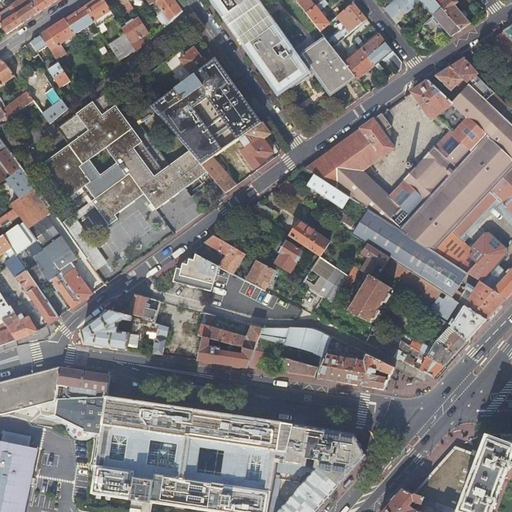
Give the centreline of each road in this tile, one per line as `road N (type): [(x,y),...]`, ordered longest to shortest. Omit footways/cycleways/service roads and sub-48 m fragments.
road 1 (residential): [(121,286),(263,322),(315,323),(417,372),(442,410)]
road 2 (secondary): [(110,360),(215,397),(352,419),(372,422),(397,405)]
road 3 (secondary): [(397,405),(110,360)]
road 4 (residential): [(121,286),(302,154)]
road 5 (residential): [(302,154),(193,0)]
road 6 (residential): [(302,154),(422,71)]
road 7 (primary): [(442,410),(349,511)]
